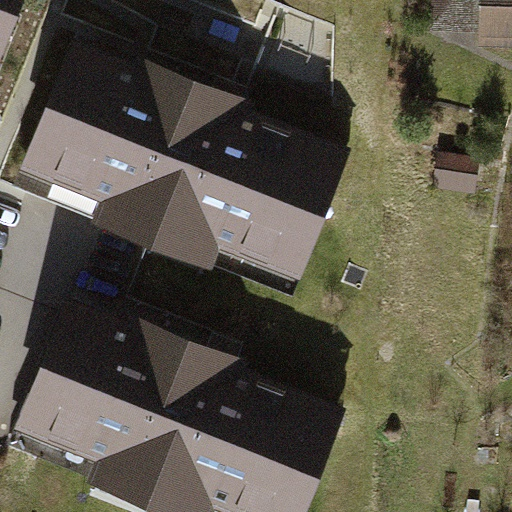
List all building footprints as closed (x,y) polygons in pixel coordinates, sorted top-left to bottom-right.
[(0,0),(0,62),(23,0),(0,0)] [(511,0),(447,0),(447,12),(496,14),(496,24),(511,24),(511,0)] [(128,66),(73,46),(26,169),(107,199),(97,223),(211,267),(219,244),(305,277),(353,151),(251,113),(255,103),(132,56),(128,66)] [(480,157),(436,155),(434,196),(478,198),(480,157)] [(126,321),(71,300),(24,423),(104,453),(95,478),(185,511),(211,511),(217,499),(251,511),(309,511),(350,406),(249,367),(253,357),(130,310),(126,321)]
